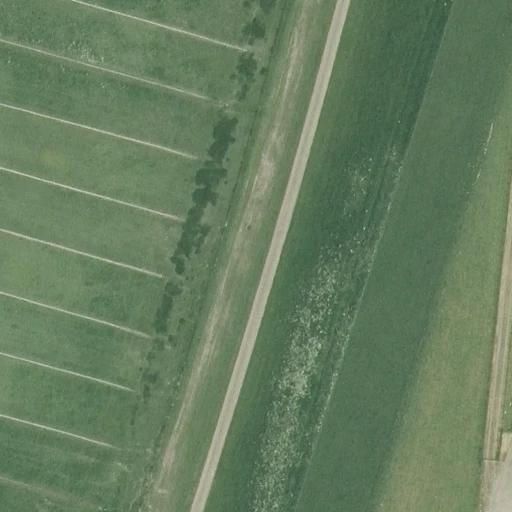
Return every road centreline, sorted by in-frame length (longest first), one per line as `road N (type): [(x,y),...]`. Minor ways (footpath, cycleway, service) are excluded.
road 1 (track): [(198,511),(345,0)]
road 2 (track): [(511,266),(496,507)]
